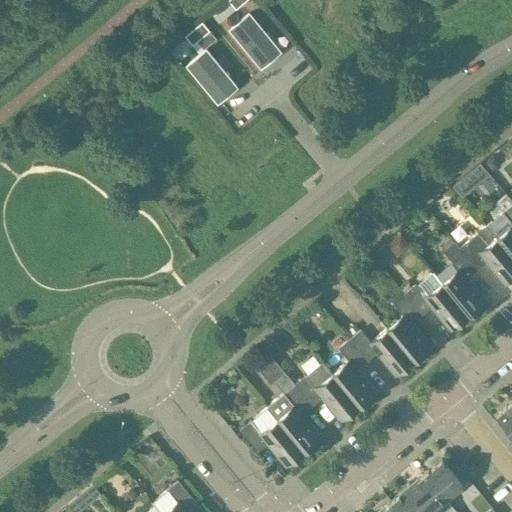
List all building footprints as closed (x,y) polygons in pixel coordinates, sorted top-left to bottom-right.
[(287,53),(255,10),(229,30),(260,71),(287,53)] [(212,47),(191,65),(222,104),(243,86),(212,47)] [(511,203),(503,211),(511,221),(511,224),(497,237),(511,255),(511,203)] [(459,247),(459,248),(477,269),(487,261),(505,283),(511,277),(511,255),(497,237),(487,245),(477,232),(459,247)] [(458,269),(442,282),(468,314),(485,299),(467,277),(477,269),(459,248),(459,247),(454,241),(443,250),(458,269)] [(416,285),(415,284),(404,293),(422,314),(432,306),(450,328),(468,314),(442,282),(433,271),(416,285)] [(393,302),(404,314),(387,328),(413,359),(431,345),(412,323),(422,314),(404,293),(393,302)] [(360,329),(349,338),(367,360),(377,352),(395,374),(413,359),(387,328),(370,342),(360,329)] [(349,359),(332,373),(358,405),(376,390),(357,368),(367,360),(349,338),(339,347),(349,359)] [(322,361),(305,375),(295,383),(295,384),(312,405),(322,397),(341,419),(358,405),(332,373),(322,361)] [(321,435),(303,413),(312,405),(295,384),(295,383),(285,371),(274,381),(283,392),(267,406),(303,450),(321,435)] [(511,400),(496,414),(511,433),(511,400)] [(257,451),(267,442),(286,465),(303,450),(267,406),(251,420),(240,429),(257,451)] [(463,484),(442,459),(425,473),(445,498),(446,498),(463,484)] [(408,487),(428,511),(441,511),(451,504),(446,498),(445,498),(425,473),(408,487)] [(162,511),(189,511),(187,509),(196,502),(178,480),(167,489),(153,501),(162,511)] [(428,511),(408,487),(391,501),(400,511),(428,511)] [(400,511),(391,501),(377,511),(400,511)]
